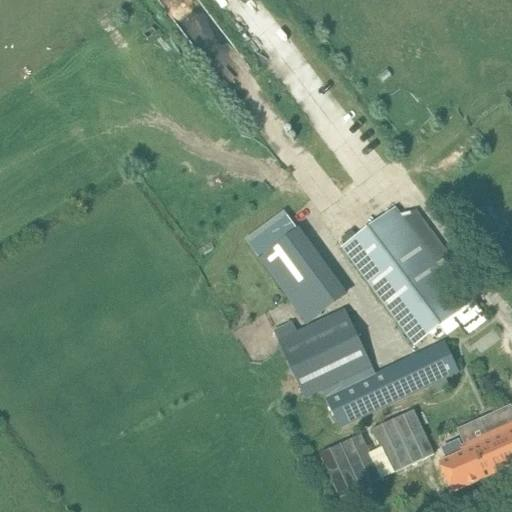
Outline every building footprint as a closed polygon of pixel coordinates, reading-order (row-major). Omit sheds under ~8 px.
[(243,0),(260,25),(272,18),(260,0),(243,0)] [(315,66),(285,89),(335,152),(364,130),(315,66)] [(335,152),(359,184),(386,164),(362,132),(335,152)] [(342,249),(414,346),(469,305),(396,209),(342,249)] [(345,294),(297,230),(257,260),(305,324),(345,294)] [(370,369),(344,311),(277,342),(304,400),(370,369)] [(472,362),(503,349),(496,333),(465,345),(472,362)] [(373,375),(326,396),(327,399),(340,427),(341,428),(458,374),(443,342),(373,375)] [(448,461),(440,465),(444,475),(453,493),(511,466),(511,423),(507,426),(502,413),(484,422),(489,434),(460,447),(459,443),(443,450),(448,461)]
